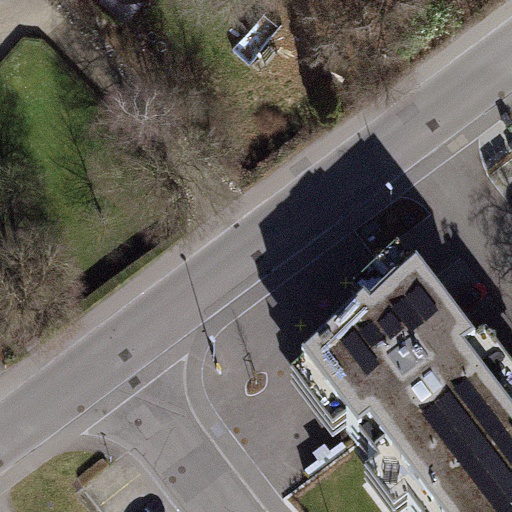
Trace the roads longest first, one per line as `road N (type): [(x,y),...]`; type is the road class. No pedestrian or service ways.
road 1 (residential): [(104,360),(511,56)]
road 2 (residential): [(224,511),(104,360)]
road 3 (residential): [(0,438),(104,360)]
